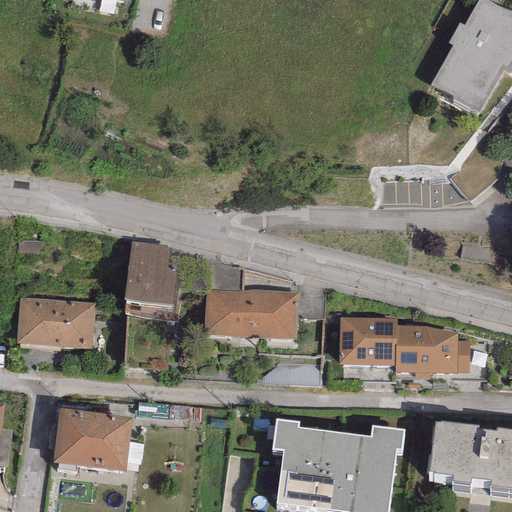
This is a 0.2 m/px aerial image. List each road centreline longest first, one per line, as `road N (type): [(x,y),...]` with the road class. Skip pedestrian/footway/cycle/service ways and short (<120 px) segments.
road 1 (residential): [(511,317),(69,198),(0,193)]
road 2 (residential): [(511,404),(326,405),(42,382)]
road 3 (residential): [(42,382),(26,511)]
